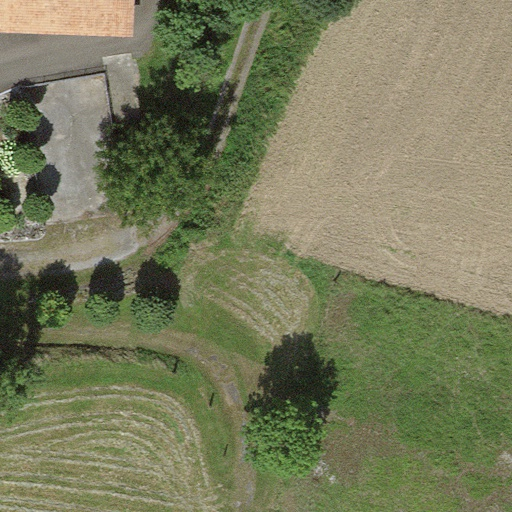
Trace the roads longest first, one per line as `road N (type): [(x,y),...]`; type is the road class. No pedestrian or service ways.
road 1 (track): [(0,272),(88,266),(170,235),(231,144),(283,0)]
road 2 (track): [(0,74),(26,64),(137,57)]
